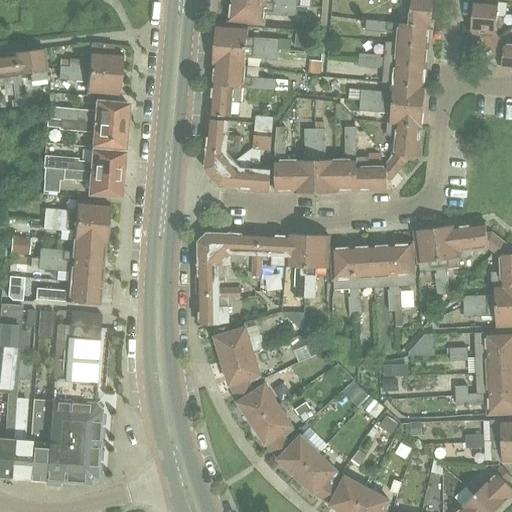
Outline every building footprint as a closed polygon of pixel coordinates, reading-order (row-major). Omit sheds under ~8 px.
[(264,12),(296,15),(297,6),(237,0),(229,0),(228,20),(263,24),(264,12)] [(431,26),(433,0),(400,0),(400,5),(410,6),(408,24),(409,24),(429,26),(431,26)] [(507,4),(473,1),(470,31),(481,32),(481,38),(488,46),(498,38),(495,34),(497,16),(506,17),(507,4)] [(409,24),(408,24),(366,20),(365,29),(397,32),(396,43),(427,46),(429,26),(409,24)] [(214,44),(278,49),(291,51),(292,41),(247,37),(248,26),(216,23),(214,44)] [(296,30),(295,47),(312,48),(313,31),(296,30)] [(511,68),(511,44),(505,44),(501,40),(491,49),(497,57),(503,58),(502,68),(509,69),(510,68),(511,68)] [(59,68),(65,69),(120,74),(122,53),(113,53),(114,45),(91,42),(89,62),(60,59),(59,68)] [(427,46),(396,43),(386,42),(385,58),(382,57),(382,55),(359,53),(358,60),(363,60),(425,66),(427,46)] [(214,44),(212,64),(246,67),(245,67),(246,56),(278,59),(278,49),(214,44)] [(43,49),(12,52),(18,99),(23,99),(20,73),(29,72),(30,80),(46,79),(43,49)] [(0,86),(3,86),(2,76),(11,75),(14,100),(18,99),(12,52),(12,54),(0,55),(0,86)] [(322,61),(311,60),(310,73),(321,73),(322,61)] [(363,60),(358,60),(358,66),(380,68),(380,67),(384,67),(382,83),(392,84),(394,84),(423,86),(425,66),(363,60)] [(214,65),(212,85),(244,88),(275,90),(276,80),(245,78),(246,67),(212,64),(212,65),(214,65)] [(120,74),(65,69),(59,68),(58,78),(87,81),(86,91),(117,95),(120,74)] [(394,84),(393,94),(361,91),(360,100),(424,106),(425,87),(423,86),(394,84)] [(212,85),(209,115),(231,116),(232,101),(243,102),(244,88),(212,85)] [(46,118),(60,119),(63,119),(72,120),(125,125),(126,117),(128,116),(129,108),(127,108),(128,103),(96,100),(94,113),(47,109),(46,118)] [(360,100),(359,110),(391,113),(390,123),(396,124),(420,126),(422,126),(424,106),(360,100)] [(256,116),(255,123),(273,124),(273,117),(256,116)] [(72,120),(63,119),(60,119),(59,129),(93,132),(91,144),(123,148),(124,144),(125,144),(126,135),(124,134),(125,125),(72,120)] [(205,169),(219,185),(237,187),(237,189),(238,189),(240,166),(228,151),(239,152),(241,136),(228,135),(230,121),(207,119),(205,150),(207,150),(205,169)] [(255,123),(254,131),(272,133),(273,124),(255,123)] [(396,124),(390,123),(387,123),(386,136),(395,137),(393,155),(391,158),(401,168),(406,160),(406,155),(417,156),(418,149),(418,148),(420,126),(396,124)] [(275,127),(275,192),(295,191),(296,161),(296,159),(286,159),(286,127),(275,127)] [(336,159),(336,160),(336,190),(356,190),(356,166),(356,157),(356,127),(345,127),(345,159),(336,159)] [(315,192),(315,147),(315,129),(305,129),(305,161),(296,161),(295,191),(295,192),(315,192)] [(336,160),(326,160),(326,129),(315,129),(315,147),(315,192),(337,192),(336,190),(336,160)] [(271,150),(272,133),(254,131),(253,148),(261,149),(271,150)] [(253,148),(236,160),(241,166),(238,189),(269,192),(271,169),(260,168),(261,149),(253,148)] [(122,166),(124,165),(125,156),(123,156),(123,152),(91,149),(90,161),(77,160),(77,158),(44,155),(43,167),(44,167),(121,174),(122,166)] [(377,190),(387,190),(387,179),(392,179),(397,172),(389,162),(386,165),(369,165),(369,157),(356,157),(356,166),(356,190),(377,190)] [(120,192),(121,192),(122,184),(120,181),(121,174),(44,167),(42,191),(57,192),(58,181),(62,181),(62,179),(88,181),(87,193),(119,196),(120,192)] [(77,211),(45,208),(44,218),(107,224),(108,204),(77,201),(77,211)] [(105,244),(107,224),(44,218),(43,228),(74,231),(73,241),(105,244)] [(472,257),(471,249),(487,246),(491,250),(499,239),(491,233),(486,234),(484,222),(454,226),(459,259),(472,257)] [(454,225),(434,228),(441,277),(448,276),(447,272),(446,273),(445,269),(460,267),(459,259),(454,226),(454,225)] [(434,228),(414,231),(419,272),(435,270),(436,274),(435,274),(435,278),(441,277),(434,228)] [(229,234),(228,250),(231,250),(230,262),(244,262),(245,255),(253,255),(257,255),(258,234),(252,233),(232,232),(229,232),(229,234)] [(199,242),(199,264),(217,264),(218,265),(225,265),(225,266),(230,266),(230,262),(231,250),(228,250),(229,234),(207,233),(207,236),(204,236),(201,239),(201,242),(199,242)] [(258,234),(257,255),(261,256),(271,256),(271,265),(286,265),(287,257),(288,235),(258,234)] [(287,257),(286,265),(296,266),(295,297),(305,298),(307,234),(304,234),(288,234),(288,235),(287,257)] [(307,234),(305,298),(316,298),(317,267),(327,268),(328,235),(313,235),(307,234)] [(39,259),(102,264),(103,245),(105,244),(73,241),(72,241),(71,250),(40,248),(40,253),(39,259)] [(493,285),(499,285),(511,284),(511,253),(511,254),(511,249),(503,242),(495,252),(498,255),(498,272),(491,272),(492,285),(493,285)] [(411,244),(391,245),(394,294),(400,294),(400,292),(400,289),(398,289),(398,285),(414,285),(411,244)] [(391,245),(371,246),(373,287),(389,286),(389,290),(387,290),(387,294),(394,294),(391,245)] [(371,246),(351,247),(354,295),(359,295),(358,287),(373,287),(371,246)] [(351,247),(332,248),(333,279),(334,289),(349,288),(349,296),(354,295),(351,247)] [(253,255),(252,265),(261,266),(261,256),(257,255),(253,255)] [(70,271),(69,281),(100,284),(102,264),(39,259),(39,268),(70,271)] [(197,264),(197,266),(197,267),(198,294),(220,294),(220,289),(219,280),(225,280),(225,266),(225,265),(218,265),(217,264),(199,264),(197,264)] [(252,265),(252,276),(260,276),(261,266),(252,265)] [(441,277),(435,278),(436,287),(449,285),(448,276),(441,277)] [(35,299),(98,304),(100,284),(69,281),(68,290),(36,288),(35,299)] [(467,296),(463,298),(464,307),(511,304),(511,284),(499,285),(493,285),(494,295),(467,296)] [(449,285),(436,287),(437,295),(450,293),(449,285)] [(230,289),(220,289),(220,294),(220,298),(229,298),(230,298),(230,289)] [(240,289),(230,289),(230,298),(241,298),(240,289)] [(22,300),(23,292),(8,291),(8,296),(11,299),(22,300)] [(220,294),(198,294),(199,325),(213,324),(220,325),(230,323),(229,307),(220,307),(220,298),(220,294)] [(394,294),(387,294),(388,303),(400,302),(400,294),(394,294)] [(349,296),(348,296),(348,305),(361,304),(360,295),(359,295),(354,295),(349,296)] [(400,302),(388,303),(388,312),(394,311),(401,311),(401,308),(400,302)] [(0,393),(7,394),(17,394),(18,378),(19,371),(21,345),(22,330),(20,330),(22,305),(0,303),(0,305),(0,323),(1,323),(1,324),(0,332),(0,393)] [(361,304),(348,305),(349,313),(355,313),(361,313),(361,304)] [(511,304),(464,307),(464,316),(479,315),(494,314),(495,326),(511,325),(511,304)] [(34,323),(35,310),(26,309),(25,322),(34,323)] [(52,339),(54,311),(39,310),(37,338),(52,339)] [(100,314),(71,312),(70,326),(69,341),(98,343),(99,328),(100,314)] [(244,323),(232,326),(214,329),(215,339),(216,339),(219,349),(217,351),(219,357),(222,359),(222,361),(252,351),(244,323)] [(50,400),(50,406),(55,407),(59,407),(59,412),(58,424),(66,424),(62,481),(90,483),(96,478),(98,446),(101,410),(95,404),(96,384),(98,343),(69,341),(70,326),(56,325),(50,400)] [(21,345),(19,371),(18,378),(30,379),(32,361),(27,360),(29,331),(22,330),(21,345)] [(511,331),(484,333),(474,333),(475,354),(511,352),(511,331)] [(423,335),(407,352),(407,356),(428,355),(427,335),(423,335)] [(313,343),(306,346),(311,357),(318,354),(313,343)] [(467,347),(459,348),(459,361),(468,360),(467,347)] [(459,348),(450,348),(450,361),(459,361),(459,348)] [(252,351),(222,361),(223,363),(222,365),(223,371),(226,373),(229,383),(233,392),(250,384),(250,383),(260,378),(259,375),(252,351)] [(511,372),(511,352),(475,354),(475,374),(511,372)] [(511,372),(475,374),(476,394),(511,392),(511,372)] [(251,421),(252,423),(279,406),(264,385),(262,381),(253,387),(252,386),(245,389),(235,395),(239,404),(245,413),(244,415),(248,421),(251,421)] [(354,381),(345,390),(362,406),(370,397),(359,386),(354,381)] [(455,385),(456,395),(469,394),(468,385),(455,385)] [(511,392),(476,394),(469,394),(456,395),(456,404),(486,403),(487,414),(511,413),(511,392)] [(17,400),(17,394),(7,394),(5,440),(0,439),(0,476),(11,478),(15,421),(17,400)] [(382,405),(371,396),(362,407),(376,418),(384,408),(385,407),(382,405)] [(31,441),(28,479),(45,480),(50,408),(50,406),(50,400),(34,399),(32,419),(31,441)] [(15,421),(11,478),(28,479),(31,441),(24,440),(27,400),(17,400),(15,421)] [(314,414),(306,402),(295,410),(302,422),(314,414)] [(55,407),(50,406),(50,408),(45,480),(62,481),(66,424),(58,424),(59,412),(59,407),(55,407)] [(292,425),(279,406),(252,423),(253,425),(253,428),(256,433),(259,433),(264,442),(271,450),(283,440),(295,430),(292,425)] [(399,424),(386,416),(380,426),(392,434),(399,424)] [(511,439),(511,419),(490,420),(491,440),(511,439)] [(421,421),(409,422),(410,424),(410,434),(410,436),(422,435),(421,421)] [(296,432),(283,445),(273,453),(280,460),(287,467),(287,470),(292,475),(294,475),(296,476),(318,453),(296,432)] [(511,460),(511,439),(491,440),(492,461),(500,461),(511,460)] [(367,456),(359,450),(353,457),(352,459),(361,465),(367,456)] [(318,453),(296,476),(298,478),(298,480),(302,485),(305,485),(313,492),(312,492),(320,498),(327,488),(332,482),(339,473),(336,470),(318,453)] [(443,466),(434,459),(431,472),(443,475),(443,466)] [(502,467),(494,475),(484,485),(478,478),(468,487),(474,494),(490,511),(493,511),(507,499),(508,497),(511,492),(511,488),(506,482),(511,477),(502,467)] [(336,484),(330,491),(324,500),(332,506),(341,511),(354,511),(367,488),(344,477),(342,475),(336,484)] [(398,494),(401,483),(394,480),(390,491),(398,494)] [(385,511),(383,510),(388,499),(367,488),(354,511),(385,511)] [(490,511),(474,494),(456,511),(490,511)]
